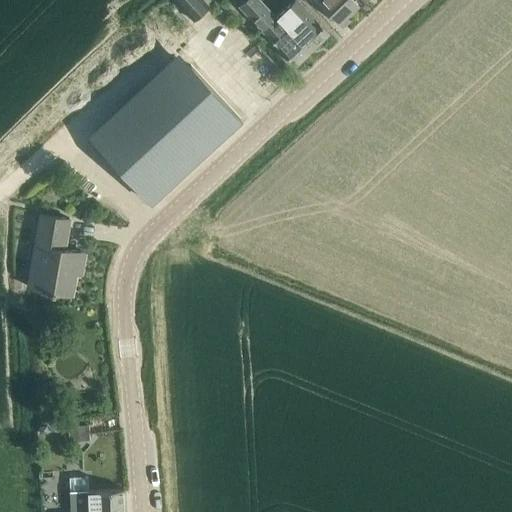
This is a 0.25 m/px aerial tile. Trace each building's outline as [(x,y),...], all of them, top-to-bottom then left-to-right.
[(174,0),(193,19),(209,5),(204,0),(174,0)] [(245,12),(282,50),(296,65),(309,52),(275,17),(258,0),(257,0),(241,0),(236,5),(244,13),(245,12)] [(298,0),(291,0),(275,17),(309,52),(329,32),(298,0)] [(318,0),(325,7),(339,21),(358,3),(354,0),(318,0)] [(190,68),(102,146),(151,201),(158,194),(214,145),(239,122),(190,68)] [(55,290),(71,293),(75,272),(80,273),(84,251),(63,247),(69,217),(41,212),(28,285),(51,289),(51,291),(54,292),(55,290)] [(67,424),(68,439),(89,438),(88,423),(67,424)] [(123,511),(122,487),(102,488),(88,489),(87,475),(69,476),(70,489),(68,489),(69,511),(123,511)]
